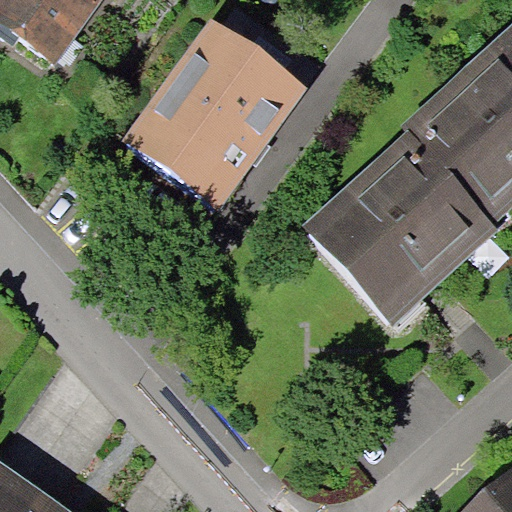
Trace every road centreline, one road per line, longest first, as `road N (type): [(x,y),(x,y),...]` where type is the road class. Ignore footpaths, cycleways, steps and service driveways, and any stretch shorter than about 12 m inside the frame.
road 1 (residential): [(0,253),(229,511)]
road 2 (residential): [(511,379),(388,511)]
